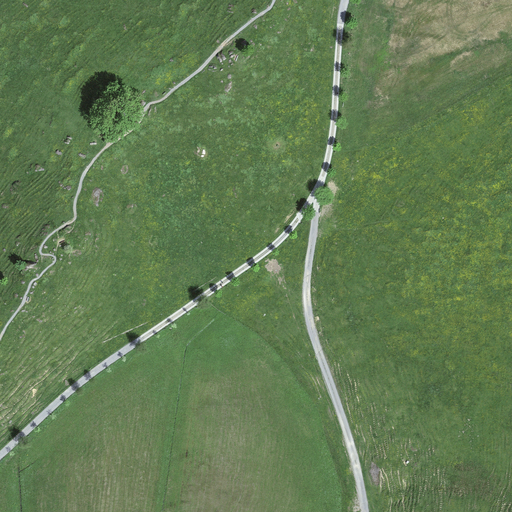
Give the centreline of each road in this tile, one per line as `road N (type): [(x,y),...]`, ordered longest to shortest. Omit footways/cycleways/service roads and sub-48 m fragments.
road 1 (track): [(0,454),(111,358),(266,251),(318,191),(332,134),(344,0)]
road 2 (track): [(318,191),(306,288),(364,511)]
